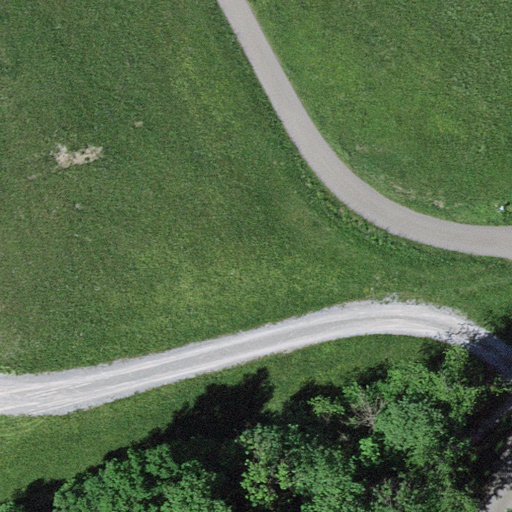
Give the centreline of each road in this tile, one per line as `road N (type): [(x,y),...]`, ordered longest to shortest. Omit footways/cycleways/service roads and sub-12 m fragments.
road 1 (track): [(511,363),(457,329),(412,317),(354,319),(74,391),(0,393)]
road 2 (track): [(511,241),(476,242),(404,223),(349,188),(308,142),(232,0)]
road 3 (track): [(332,511),(458,447),(511,405)]
